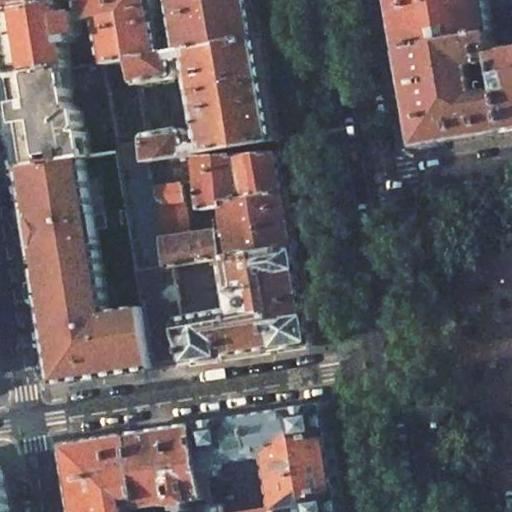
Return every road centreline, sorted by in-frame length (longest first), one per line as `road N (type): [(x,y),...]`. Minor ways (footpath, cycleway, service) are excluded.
road 1 (residential): [(388,363),(27,411)]
road 2 (secondary): [(359,190),(326,0)]
road 3 (secondary): [(388,363),(359,190)]
road 4 (residential): [(0,239),(27,411)]
road 5 (unclassified): [(511,166),(359,190)]
road 6 (secondary): [(413,511),(388,363)]
